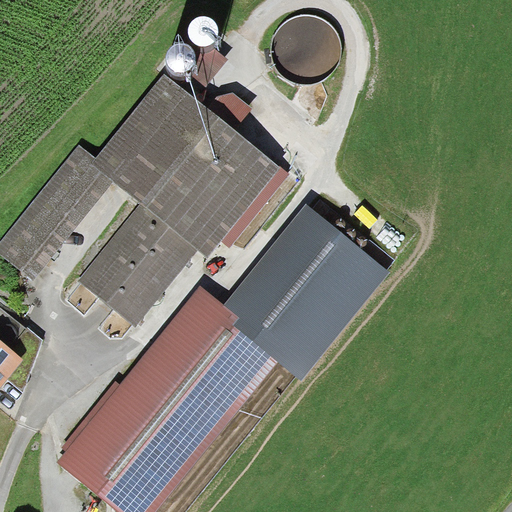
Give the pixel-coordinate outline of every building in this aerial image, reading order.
[(199,257),(271,168),(160,82),(90,172),(112,189),(137,206),(199,257)] [(0,246),(0,258),(35,286),(112,189),(90,172),(71,157),(0,246)] [(74,281),(136,332),(199,257),(137,206),(74,281)] [(57,463),(115,511),(154,511),(281,362),(198,293),(57,463)] [(0,381),(14,365),(0,353),(0,381)]
